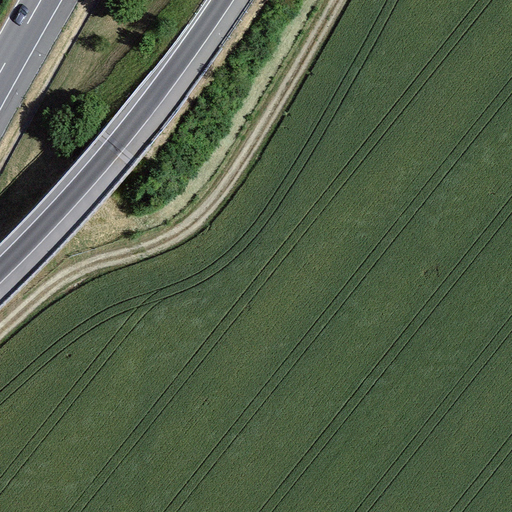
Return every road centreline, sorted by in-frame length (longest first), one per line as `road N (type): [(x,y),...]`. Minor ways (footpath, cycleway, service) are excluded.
road 1 (track): [(0,332),(71,275),(173,237),(203,215),(337,0)]
road 2 (motorway): [(0,271),(114,147),(222,0)]
